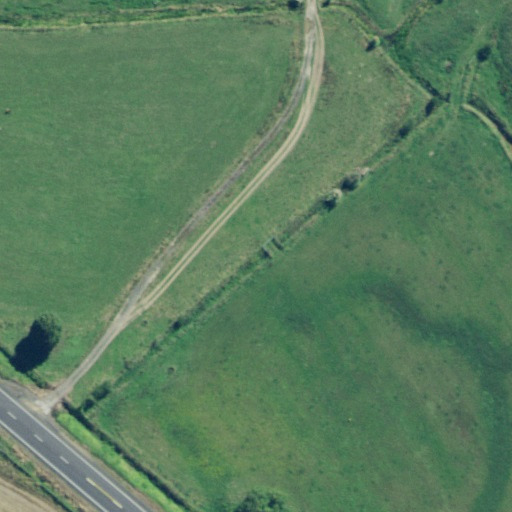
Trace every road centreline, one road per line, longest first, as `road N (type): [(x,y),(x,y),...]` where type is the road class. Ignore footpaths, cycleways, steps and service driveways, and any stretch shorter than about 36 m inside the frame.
road 1 (unclassified): [(27,426),(271,170),(306,112),(318,59),(312,0)]
road 2 (trunk): [(127,511),(27,426)]
